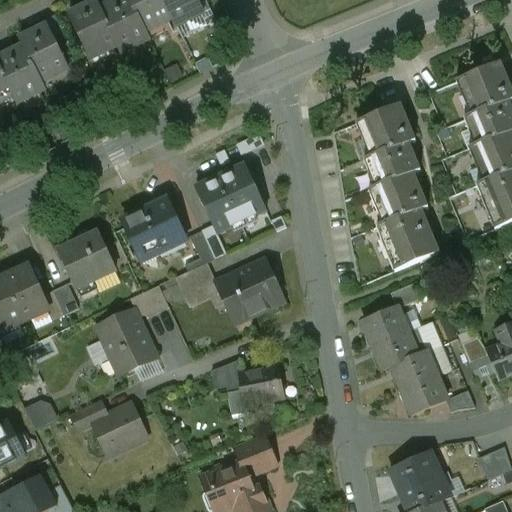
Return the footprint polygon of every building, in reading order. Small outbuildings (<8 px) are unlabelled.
[(143,29),(128,0),(123,0),(100,11),(116,43),(119,50),(147,37),(143,29)] [(128,0),(143,29),(170,15),(162,0),(128,0)] [(196,0),(162,0),(170,15),(176,28),(203,14),(196,0)] [(96,4),(69,17),(89,56),(116,43),(100,11),(96,4)] [(69,71),(47,28),(20,41),(24,50),(42,84),(69,71)] [(42,84),(24,50),(0,61),(0,68),(12,94),(18,106),(46,93),(42,84)] [(511,102),(511,92),(501,65),(456,84),(470,118),(464,121),(475,148),(469,151),(483,185),(476,188),(495,232),(511,225),(511,110),(509,104),(511,102)] [(0,99),(12,94),(0,68),(0,99)] [(401,107),(356,126),(370,161),(364,163),(375,190),(368,193),(383,227),(376,230),(395,274),(440,255),(422,212),(428,210),(414,176),(420,173),(409,146),(415,143),(401,107)] [(260,136),(240,146),(244,155),(264,146),(260,136)] [(225,152),(216,157),(220,167),(230,163),(225,152)] [(245,167),(196,190),(213,228),(217,237),(266,214),(245,167)] [(184,237),(168,203),(123,224),(141,263),(159,255),(157,250),(184,237)] [(282,220),(272,225),(276,234),(286,229),(282,220)] [(213,228),(202,233),(202,234),(211,254),(223,249),(217,237),(213,228)] [(202,234),(190,239),(203,268),(208,266),(215,262),(211,254),(202,234)] [(99,235),(58,254),(75,290),(91,282),(92,283),(93,283),(116,272),(99,235)] [(223,249),(211,254),(215,262),(227,257),(223,249)] [(265,262),(216,285),(217,285),(235,326),(284,304),(277,288),(280,287),(279,285),(276,287),(265,262)] [(203,268),(176,281),(188,307),(215,294),(212,288),(217,285),(216,285),(208,266),(203,268)] [(28,268),(0,280),(0,335),(1,335),(48,313),(49,313),(43,299),(28,268)] [(91,282),(75,290),(79,297),(83,299),(89,296),(89,295),(94,293),(96,289),(93,283),(92,283),(91,282)] [(416,285),(391,296),(397,310),(398,310),(398,311),(423,300),(416,285)] [(79,311),(68,287),(54,294),(65,318),(79,311)] [(159,288),(137,299),(145,317),(147,321),(169,310),(159,288)] [(54,294),(43,299),(49,313),(48,313),(53,323),(65,318),(54,294)] [(135,312),(97,330),(119,378),(157,360),(139,320),(145,317),(137,299),(130,302),(135,312)] [(397,310),(363,324),(373,349),(408,334),(398,311),(398,310),(397,310)] [(471,333),(458,338),(462,346),(474,341),(471,333)] [(408,334),(373,349),(383,373),(392,369),(418,358),(408,334)] [(474,341),(462,346),(471,368),(483,363),(474,341)] [(511,342),(487,353),(498,382),(511,376),(511,342)] [(418,358),(392,369),(402,393),(437,379),(427,354),(418,358)] [(276,369),(241,376),(244,392),(228,395),(232,418),(249,415),(248,408),(282,401),(276,369)] [(437,379),(402,393),(412,418),(446,404),(447,403),(447,402),(437,379)] [(468,393),(447,402),(447,403),(446,404),(451,415),(457,412),(475,410),(468,393)] [(102,403),(69,418),(78,437),(94,429),(92,426),(109,418),(102,403)] [(125,414),(121,416),(117,415),(109,418),(92,426),(94,429),(104,451),(116,445),(123,449),(144,439),(145,441),(147,440),(132,408),(126,410),(125,414)] [(11,424),(0,429),(0,476),(30,461),(11,424)] [(265,437),(233,449),(239,465),(246,462),(252,477),(277,467),(265,437)] [(430,454),(390,472),(400,495),(440,477),(430,454)] [(239,465),(222,472),(221,468),(208,473),(210,476),(201,480),(207,495),(206,495),(204,498),(203,502),(207,511),(227,511),(234,509),(235,511),(258,511),(256,508),(265,505),(259,489),(254,491),(250,480),(252,479),(252,477),(246,462),(239,465)] [(440,477),(400,495),(407,511),(422,511),(439,505),(450,500),(440,477)] [(43,479),(0,501),(0,511),(56,511),(59,511),(43,479)]
